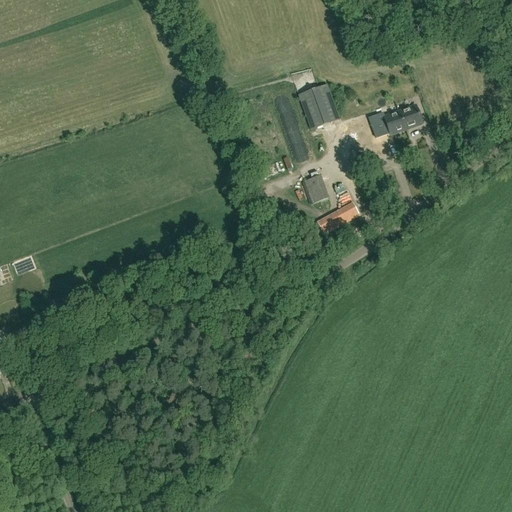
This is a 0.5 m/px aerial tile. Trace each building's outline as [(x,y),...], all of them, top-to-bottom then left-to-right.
[(327,86),(299,96),(311,130),(339,120),(327,86)] [(399,113),(405,130),(421,125),(415,107),(399,113)] [(389,136),(405,130),(399,113),(383,119),(384,121),(376,124),(373,115),(343,125),(357,164),(387,154),(380,133),(387,130),(389,136)] [(324,177),(307,182),(315,205),(331,199),(324,177)] [(352,205),(343,210),(350,222),(359,217),(352,205)] [(281,231),(289,231),(289,219),(280,219),(281,231)]
